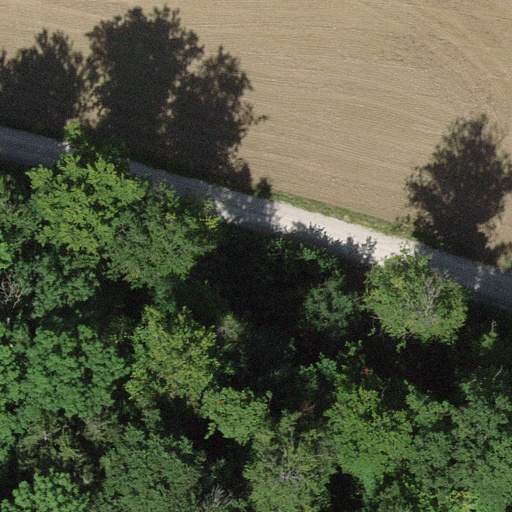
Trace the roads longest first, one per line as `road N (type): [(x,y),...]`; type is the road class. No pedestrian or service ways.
road 1 (track): [(0,147),(511,292)]
road 2 (track): [(222,511),(370,322),(391,255)]
road 3 (track): [(412,511),(415,422),(370,322)]
